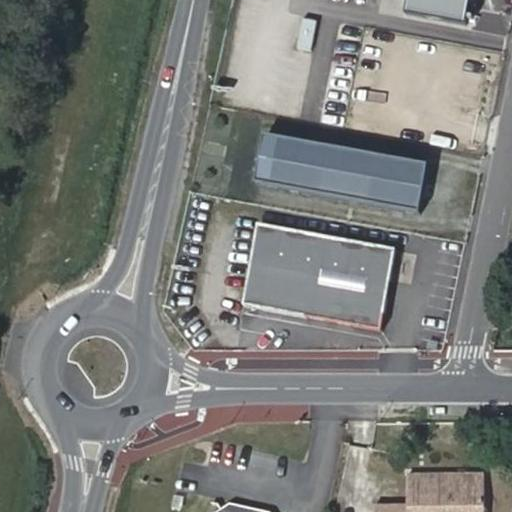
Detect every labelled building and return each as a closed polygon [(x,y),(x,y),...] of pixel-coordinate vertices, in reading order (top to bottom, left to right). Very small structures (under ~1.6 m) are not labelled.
[(470,0),(407,0),(405,13),(466,24),(470,0)] [(294,48),(311,51),(316,20),(300,17),(294,48)] [(355,199),(366,151),(267,132),(258,181),(355,199)] [(425,191),(430,162),(366,151),(355,199),(421,211),(425,191)] [(399,247),(261,222),(246,303),(383,329),(399,247)] [(481,511),(482,474),(406,473),(405,504),(371,504),(371,511),(481,511)]
